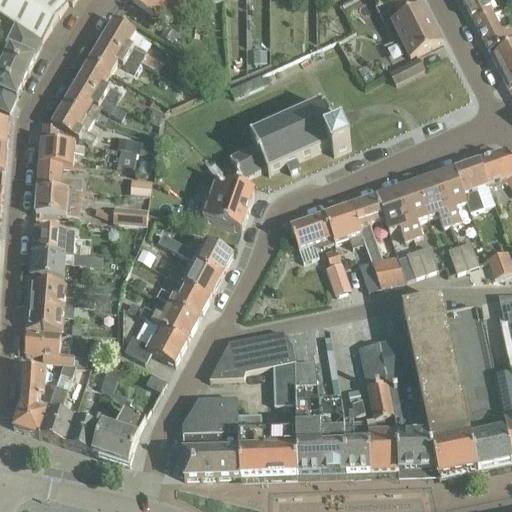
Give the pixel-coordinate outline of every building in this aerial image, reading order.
[(59,0),(0,0),(0,17),(15,27),(41,46),(41,45),(68,6),(59,0)] [(59,0),(68,6),(71,8),(77,0),(59,0)] [(126,0),(160,24),(175,0),(126,0)] [(373,0),(378,10),(397,0),(373,0)] [(460,0),(475,27),(493,18),(483,0),(460,0)] [(410,62),(442,46),(423,9),(391,25),(410,62)] [(501,34),(493,18),(475,27),(489,55),(511,43),(511,31),(511,29),(501,34)] [(101,45),(140,67),(145,58),(135,52),(142,41),(113,23),(101,45)] [(10,51),(0,72),(0,113),(8,117),(40,46),(41,46),(15,27),(5,49),(10,51)] [(165,30),(159,39),(171,48),(177,39),(165,30)] [(101,45),(88,66),(110,78),(117,67),(134,77),(140,67),(101,45)] [(511,47),(490,58),(510,96),(511,95),(511,47)] [(265,56),(252,56),(253,69),(266,68),(265,56)] [(423,75),(417,64),(390,77),(396,89),(423,75)] [(110,78),(88,66),(76,86),(115,109),(121,100),(103,90),(110,78)] [(365,91),(371,87),(361,69),(355,72),(365,91)] [(229,93),(233,103),(248,96),(264,89),(259,80),(229,93)] [(200,82),(190,87),(197,100),(207,96),(200,82)] [(76,86),(64,107),(93,124),(100,113),(109,119),(115,109),(76,86)] [(182,93),(177,101),(188,107),(193,99),(182,93)] [(332,160),(350,152),(342,134),(336,137),(323,110),(321,111),(319,106),(317,107),(318,109),(252,139),(251,137),(249,138),(254,149),(230,164),(242,186),(265,173),(267,178),(285,169),(289,178),(299,173),(295,165),(328,150),(332,160)] [(64,107),(49,132),(62,138),(80,145),(91,149),(96,142),(86,136),(93,124),(64,107)] [(115,109),(109,119),(120,125),(126,115),(115,109)] [(153,112),(147,124),(158,129),(163,117),(153,112)] [(42,129),(39,169),(63,171),(73,172),(75,148),(62,147),(62,138),(49,132),(42,129)] [(119,142),(117,154),(132,157),(134,145),(119,142)] [(134,145),(132,157),(148,160),(150,148),(134,145)] [(121,155),(116,174),(132,176),(136,159),(121,155)] [(479,166),(488,191),(504,186),(505,190),(509,188),(511,193),(511,166),(505,157),(479,166)] [(141,165),(139,175),(146,176),(147,166),(141,165)] [(479,166),(454,174),(468,210),(471,218),(484,214),(484,213),(495,209),(489,192),(488,191),(479,166)] [(62,183),(63,171),(39,169),(37,192),(80,195),(81,184),(62,183)] [(454,174),(434,181),(452,230),(461,226),(457,213),(468,210),(454,174)] [(452,230),(434,181),(415,188),(428,223),(439,220),(443,233),(452,230)] [(131,185),(129,199),(150,201),(150,187),(131,185)] [(240,236),(254,197),(227,187),(225,194),(214,190),(202,223),(240,236)] [(428,223),(415,188),(396,195),(413,243),(423,240),(418,227),(428,223)] [(37,192),(35,218),(65,220),(78,221),(80,196),(80,195),(37,192)] [(413,243),(396,195),(377,202),(384,224),(389,237),(400,233),(404,246),(413,243)] [(384,224),(377,202),(351,211),(365,249),(365,250),(366,254),(372,268),(381,294),(406,289),(397,263),(382,266),(369,230),(383,225),(384,224)] [(365,249),(351,211),(325,221),(334,247),(335,248),(348,244),(352,253),(365,249)] [(146,232),(147,217),(131,216),(129,231),(146,232)] [(307,227),(290,233),(293,241),(292,241),(294,246),(295,246),(298,255),(303,267),(316,263),(318,262),(314,250),(322,247),(323,251),(334,247),(325,221),(307,227)] [(72,261),(72,248),(73,235),(34,232),(32,258),(72,261)] [(162,240),(158,248),(167,253),(194,267),(220,282),(232,259),(206,245),(198,259),(171,245),(162,240)] [(471,248),(459,252),(468,275),(480,271),(471,248)] [(418,256),(427,280),(438,276),(429,252),(418,256)] [(468,275),(459,252),(448,256),(457,280),(468,275)] [(331,272),(342,268),(337,254),(326,258),(331,272)] [(139,256),(135,264),(146,270),(151,262),(139,256)] [(427,280),(418,256),(406,260),(415,284),(427,280)] [(495,284),(511,276),(511,269),(507,256),(487,264),(495,284)] [(100,270),(101,263),(72,261),(32,258),(31,281),(62,284),(63,268),(100,270)] [(172,273),(168,281),(167,282),(186,291),(209,304),(220,282),(194,267),(187,281),(172,273)] [(352,294),(342,268),(331,272),(327,273),(337,300),(352,294)] [(372,268),(359,271),(369,297),(381,294),(372,268)] [(136,281),(132,289),(140,294),(142,289),(141,284),(136,281)] [(31,310),(88,314),(93,314),(93,304),(63,302),(64,288),(30,285),(29,303),(31,303),(31,310)] [(161,294),(156,303),(169,309),(196,324),(200,317),(201,318),(209,304),(186,291),(179,304),(161,294)] [(511,462),(511,313),(509,300),(498,301),(508,346),(504,347),(511,380),(495,383),(511,462)] [(478,475),(445,319),(445,317),(442,302),(403,311),(409,342),(427,424),(432,448),(437,474),(439,483),(478,475)] [(132,307),(127,314),(139,320),(149,325),(185,345),(188,339),(190,340),(198,325),(196,324),(169,309),(162,323),(132,307)] [(88,314),(31,310),(30,316),(28,316),(26,333),(61,335),(62,322),(87,324),(88,314)] [(493,374),(482,319),(476,320),(475,313),(445,319),(455,364),(458,381),(468,428),(478,475),(511,467),(511,462),(495,383),(493,374)] [(187,346),(149,325),(138,346),(132,343),(124,358),(145,369),(151,358),(174,370),(187,346)] [(272,370),(294,367),(292,352),(284,336),(229,348),(209,385),(242,383),(245,376),(272,370)] [(26,337),(24,359),(42,360),(42,369),(62,370),(73,371),(73,363),(73,362),(73,361),(68,361),(68,355),(59,355),(60,340),(26,337)] [(409,342),(380,348),(392,412),(394,422),(397,436),(398,453),(399,476),(437,474),(432,448),(427,424),(409,342)] [(392,412),(380,348),(359,352),(374,426),(394,422),(392,412)] [(73,371),(75,371),(86,372),(87,363),(73,362),(73,363),(73,371)] [(294,367),(272,370),(273,384),(295,383),(295,368),(294,367)] [(295,383),(295,397),(296,411),(297,436),(298,479),(323,478),(321,431),(320,419),(318,405),(314,367),(295,368),(295,383)] [(38,440),(49,409),(36,405),(37,401),(39,401),(39,395),(43,395),(45,372),(23,370),(21,408),(13,431),(38,440)] [(62,370),(59,379),(71,384),(75,371),(73,371),(62,370)] [(112,399),(119,376),(108,372),(100,395),(112,399)] [(165,386),(151,379),(147,386),(161,394),(165,386)] [(295,397),(295,383),(273,384),(273,398),(295,397)] [(55,392),(49,409),(38,440),(65,449),(74,421),(75,417),(61,412),(66,396),(55,392)] [(359,394),(347,396),(349,408),(352,408),(361,406),(359,394)] [(127,412),(132,403),(117,395),(112,405),(127,412)] [(296,411),(295,397),(273,398),(274,411),(296,411)] [(239,481),(237,422),(237,403),(197,405),(183,433),(184,483),(239,481)] [(340,404),(318,405),(320,419),(321,431),(323,478),(347,478),(345,428),(344,423),(342,413),(341,413),(340,404)] [(355,422),(364,420),(361,406),(352,408),(355,422)] [(102,426),(92,459),(127,471),(137,442),(136,442),(144,425),(123,414),(114,430),(102,426)] [(74,421),(65,449),(92,459),(102,426),(104,420),(97,417),(93,428),(74,421)] [(298,479),(297,436),(261,437),(261,421),(237,422),(239,481),(298,479)] [(369,437),(367,427),(345,428),(347,478),(371,477),(370,455),(369,437)] [(397,436),(369,437),(370,455),(371,477),(399,476),(398,453),(397,436)]
